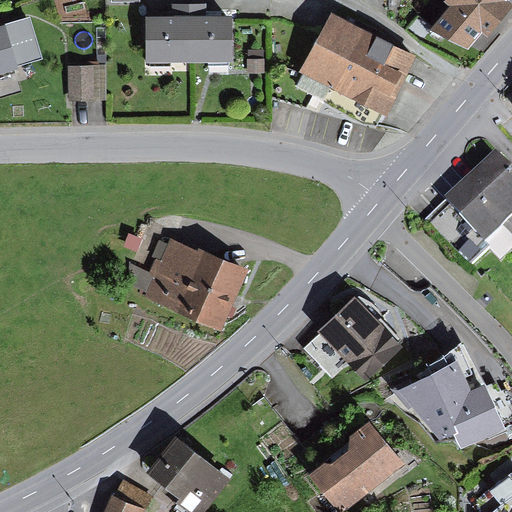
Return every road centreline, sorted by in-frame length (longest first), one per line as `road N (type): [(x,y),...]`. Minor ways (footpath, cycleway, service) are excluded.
road 1 (tertiary): [(0,510),(202,388),(322,270),(377,203)]
road 2 (residential): [(0,150),(187,146),(267,157),(322,166),(377,203)]
road 3 (tertiary): [(377,203),(511,48)]
road 4 (residential): [(377,203),(511,356)]
